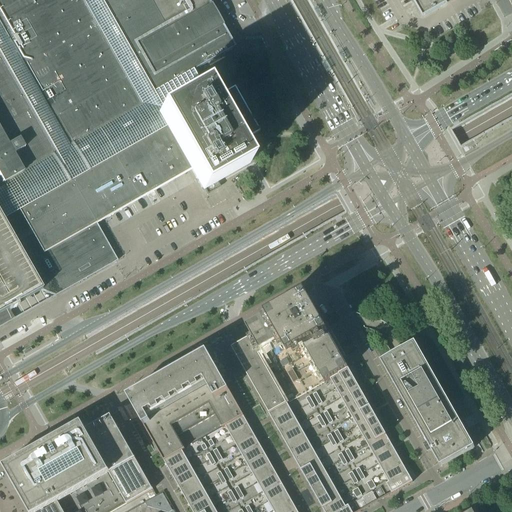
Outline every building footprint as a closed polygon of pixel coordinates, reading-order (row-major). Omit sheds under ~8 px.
[(0,0),(0,178),(3,183),(2,183),(3,185),(4,186),(0,188),(0,310),(37,290),(55,297),(117,262),(96,225),(190,171),(202,193),(248,167),(236,145),(259,132),(216,58),(234,48),(220,22),(218,19),(219,18),(215,12),(214,12),(211,6),(210,4),(207,0),(0,0)] [(412,0),(422,17),(423,17),(447,4),(445,0),(412,0)] [(461,153),(474,153),(474,142),(460,142),(461,153)] [(231,348),(269,414),(288,403),(325,382),(348,369),(330,337),(311,303),(306,295),(267,318),(247,329),(251,337),(231,348)] [(381,363),(440,468),(474,449),(415,344),(381,363)] [(167,375),(127,397),(131,404),(139,418),(163,461),(165,464),(166,466),(170,473),(172,475),(176,482),(177,486),(179,488),(181,492),(182,494),(188,504),(189,506),(192,511),(297,511),(296,509),(295,507),(289,496),(287,494),(285,490),(284,488),(280,480),(278,478),(272,468),(271,465),(269,462),(268,459),(264,452),(263,450),(258,443),(257,441),(251,430),(250,428),(246,421),(245,418),(243,416),(225,384),(211,359),(207,352),(176,370),(167,375)] [(269,414),(324,511),(360,511),(382,500),(413,483),(348,369),(325,382),(288,403),(269,414)] [(82,423),(4,468),(8,475),(28,511),(113,511),(153,490),(111,416),(86,430),(82,423)] [(145,504),(148,508),(163,511),(170,511),(172,511),(163,494),(145,504)]
